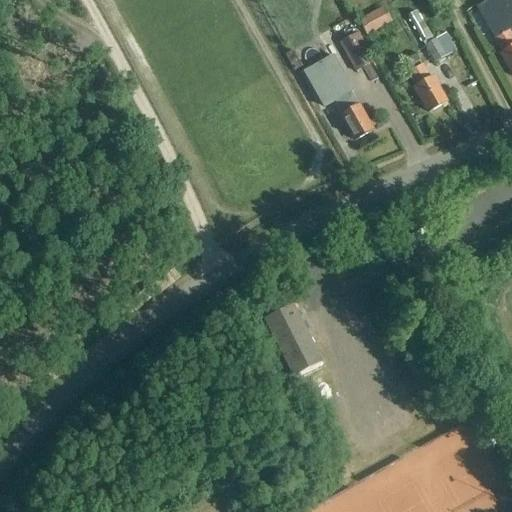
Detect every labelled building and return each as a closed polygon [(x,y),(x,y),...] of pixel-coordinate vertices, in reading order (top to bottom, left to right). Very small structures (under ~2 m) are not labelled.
[(511,36),(511,0),(491,0),(478,8),(494,38),(509,30),(511,36)] [(382,8),(358,21),(367,36),(391,23),(382,8)] [(421,42),(430,36),(422,20),(411,25),(421,42)] [(511,36),(509,30),(494,38),(501,52),(500,53),(511,74),(511,36)] [(433,64),(455,52),(445,34),(423,46),(433,64)] [(373,62),(357,35),(340,44),(355,72),(373,62)] [(312,65),(328,97),(351,85),(334,54),(312,65)] [(427,112),(445,103),(431,77),(430,78),(422,64),(407,72),(415,86),(414,87),(427,112)] [(354,142),(371,132),(357,107),(356,107),(348,93),(333,101),(341,115),(340,116),(354,142)] [(292,306),(263,320),(292,378),(321,363),(292,306)]
